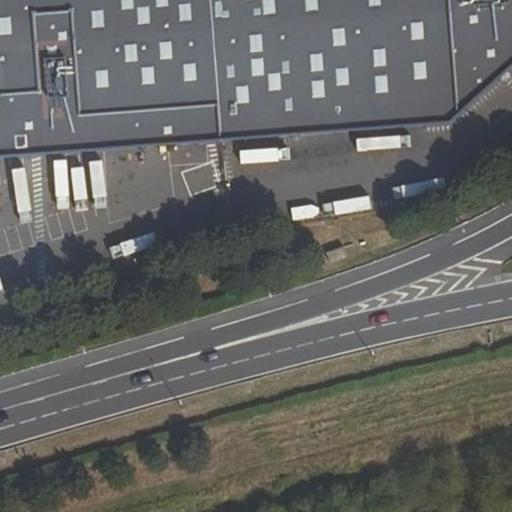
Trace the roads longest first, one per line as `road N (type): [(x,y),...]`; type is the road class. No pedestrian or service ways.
road 1 (secondary): [(511,220),(337,297),(123,373)]
road 2 (primary): [(511,297),(123,373)]
road 3 (track): [(218,511),(511,440)]
road 4 (primary): [(123,373),(0,413)]
